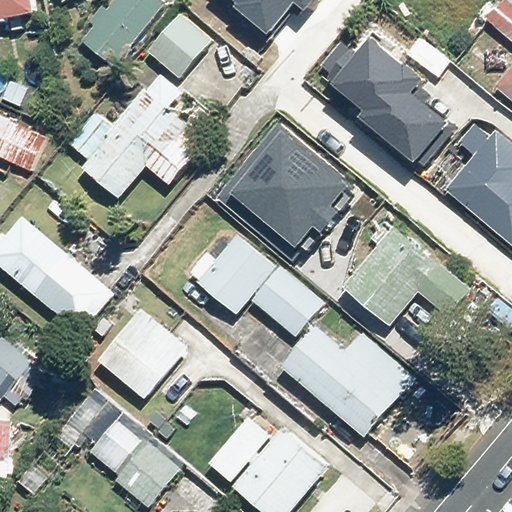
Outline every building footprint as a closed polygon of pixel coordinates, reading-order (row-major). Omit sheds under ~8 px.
[(0,0),(0,20),(47,15),(45,0),(0,0)] [(171,0),(125,0),(92,42),(123,66),(174,2),(171,0)] [(248,0),(240,10),(272,37),(299,5),(312,16),(325,0),(248,0)] [(189,11),(160,51),(193,75),(222,35),(189,11)] [(336,78),(435,160),(488,95),(390,14),(336,78)] [(0,71),(0,98),(4,101),(15,79),(0,71)] [(511,72),(503,84),(511,90),(511,72)] [(193,91),(173,73),(93,166),(131,198),(159,166),(183,186),(210,155),(188,137),(199,125),(179,107),(193,91)] [(38,170),(55,136),(0,109),(0,132),(10,137),(3,153),(38,170)] [(282,122),(222,197),(296,256),(324,221),(331,226),(346,207),(337,200),(354,180),(282,122)] [(511,126),(510,124),(454,187),(511,239),(511,126)] [(29,215),(0,250),(0,256),(90,330),(122,291),(29,215)] [(407,223),(348,289),(395,330),(429,292),(458,318),(483,290),(407,223)] [(207,281),(244,311),(282,264),(245,234),(207,281)] [(300,261),(265,302),(306,336),(341,295),(300,261)] [(198,351),(154,311),(110,359),(154,399),(198,351)] [(401,331),(391,344),(436,380),(456,355),(411,319),(401,331)] [(330,325),(296,365),(376,433),(426,374),(370,327),(355,345),(330,325)] [(0,328),(0,385),(8,392),(37,360),(0,328)] [(247,484),(278,511),(293,511),(336,463),(296,428),(247,484)] [(121,483),(154,509),(188,468),(154,441),(121,483)]
